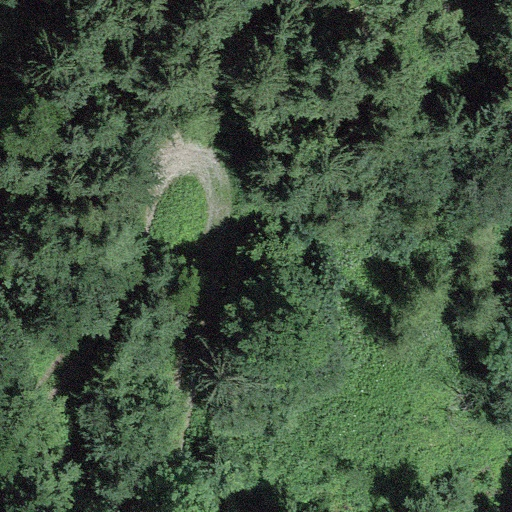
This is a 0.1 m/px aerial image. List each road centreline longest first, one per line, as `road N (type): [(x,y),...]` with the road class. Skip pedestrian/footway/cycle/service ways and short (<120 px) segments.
road 1 (track): [(0,437),(86,367),(144,246),(175,150),(201,131),(227,169),(177,511)]
road 2 (track): [(201,131),(239,0)]
